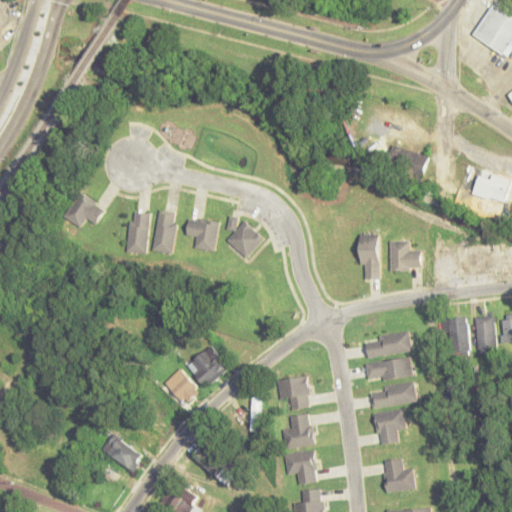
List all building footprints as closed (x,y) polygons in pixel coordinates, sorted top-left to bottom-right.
[(505,54),(511,42),(511,14),(494,4),(475,36),(505,54)] [(421,182),(429,156),(394,145),(386,171),(421,182)] [(95,223),(104,206),(79,192),(65,217),(81,226),(86,218),(95,223)] [(153,250),(171,253),(178,213),(159,210),(153,250)] [(146,253),(149,212),(131,211),(128,251),(146,253)] [(263,238),(236,214),(226,225),(233,232),(227,240),(246,257),(263,238)] [(194,247),(215,249),(218,221),(188,218),(187,235),(196,236),(194,247)] [(380,233),(361,233),(361,277),(380,277),(380,233)] [(411,240),(390,240),(390,269),(422,269),(422,250),(411,250),(411,240)] [(459,277),(511,271),(511,255),(511,249),(500,250),(499,241),(456,246),(459,277)] [(511,313),(501,313),(501,341),(511,341),(511,313)] [(496,352),(494,315),(475,316),(478,353),(496,352)] [(468,355),(468,317),(447,317),(447,355),(468,355)] [(367,337),(370,356),(413,350),(410,331),(367,337)] [(0,359),(7,364),(17,350),(0,339),(0,359)] [(229,368),(211,345),(188,364),(205,386),(229,368)] [(369,380),(413,375),(411,357),(367,362),(369,380)] [(166,382),(187,403),(201,389),(180,368),(166,382)] [(291,397),(292,407),(310,406),(308,376),(279,378),(280,398),(291,397)] [(374,407),(417,401),(414,381),(371,387),(374,407)] [(148,408),(166,425),(178,412),(161,395),(148,408)] [(253,430),(261,430),(261,395),(253,395),(253,430)] [(398,429),(406,428),(405,409),(375,411),(378,443),(399,441),(398,429)] [(293,427),(284,428),(287,448),(314,444),(309,413),(292,415),(293,427)] [(104,449),(133,471),(145,455),(115,433),(104,449)] [(194,456),(218,477),(226,468),(217,460),(223,454),(207,441),(194,456)] [(286,453),(288,474),(298,472),(299,483),(318,480),(314,450),(286,453)] [(387,491),(416,488),(414,468),(403,469),(402,458),(383,460),(387,491)] [(221,477),(225,483),(234,477),(230,471),(221,477)] [(200,511),(202,509),(195,505),(199,497),(173,483),(161,506),(173,511),(200,511)] [(323,511),(323,488),(304,489),(304,501),(295,502),(295,511),(323,511)]
